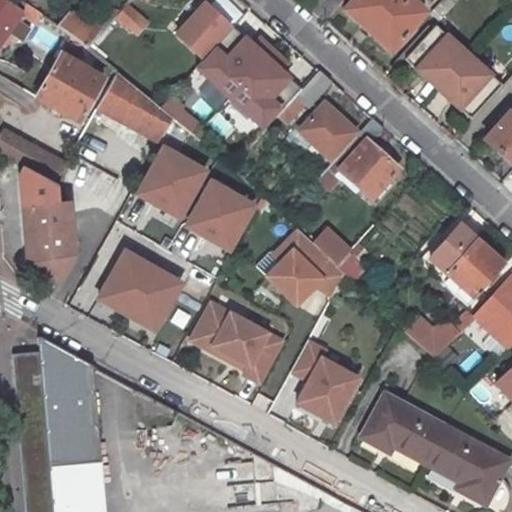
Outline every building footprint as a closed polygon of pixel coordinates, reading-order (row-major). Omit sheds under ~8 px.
[(0,0),(0,45),(22,14),(36,23),(42,15),(43,13),(27,2),(21,11),(4,0),(0,0)] [(313,0),(304,11),(316,23),(338,0),(313,0)] [(343,0),(336,9),(382,50),(416,12),(401,0),(343,0)] [(436,0),(424,14),(432,21),(451,0),(436,0)] [(106,19),(125,35),(137,21),(119,5),(118,4),(116,7),(114,6),(107,13),(109,15),(106,19)] [(98,5),(82,24),(94,32),(106,19),(109,15),(107,13),(98,5)] [(82,24),(60,9),(49,26),(81,48),(82,46),(94,32),(82,24)] [(428,26),(397,61),(463,120),(494,86),(428,26)] [(250,44),(222,75),(254,103),(248,109),(262,122),(264,119),(286,94),(295,84),(285,74),(289,70),(287,63),(276,55),(270,61),(250,44)] [(28,95),(71,120),(96,77),(53,53),(28,95)] [(163,114),(150,103),(111,70),(91,106),(151,141),(166,116),(163,114)] [(295,103),(299,107),(322,82),(307,70),(295,84),(286,94),(295,103)] [(174,99),(162,89),(150,103),(163,114),(174,99)] [(273,127),(295,103),(286,94),(264,119),(273,127)] [(289,129),(278,141),(289,152),(294,146),(306,157),(312,150),(322,160),(345,134),(314,106),(292,131),(289,129)] [(505,166),(511,159),(511,109),(508,110),(503,115),(498,110),(490,118),(492,120),(475,138),(505,166)] [(375,131),(363,120),(309,179),(321,190),(335,174),(363,199),(388,171),(360,146),(375,131)] [(230,156),(198,129),(190,137),(189,138),(208,155),(209,154),(222,165),(230,156)] [(0,130),(0,156),(14,164),(47,181),(58,162),(0,130)] [(209,170),(161,143),(131,195),(180,222),(209,170)] [(59,250),(57,200),(48,200),(47,181),(14,164),(8,173),(13,257),(45,276),(59,250)] [(257,204),(208,178),(181,227),(229,254),(257,204)] [(427,266),(463,298),(493,264),(449,224),(418,258),(427,266)] [(295,227),(269,255),(277,262),(263,278),(295,309),(313,289),(329,298),(343,276),(295,227)] [(313,242),(337,264),(351,249),(327,227),(313,242)] [(185,283),(123,248),(93,300),(155,335),(185,283)] [(421,273),(456,305),(463,298),(427,266),(421,273)] [(465,319),(496,348),(511,334),(511,284),(500,273),(461,315),(465,319)] [(284,341),(210,302),(189,342),(243,371),(240,377),(259,387),(284,341)] [(421,310),(402,332),(432,358),(451,337),(421,310)] [(104,511),(92,366),(36,336),(36,350),(13,356),(26,511),(104,511)] [(321,347),(307,340),(289,374),(303,381),(290,405),(334,428),(360,377),(317,354),(321,347)] [(511,364),(492,383),(511,404),(511,364)] [(494,458),(372,388),(348,430),(368,441),(372,434),(380,438),(447,477),(454,481),(450,488),(470,499),(494,458)] [(372,434),(368,441),(376,445),(380,438),(372,434)] [(454,481),(447,477),(442,483),(450,488),(454,481)]
